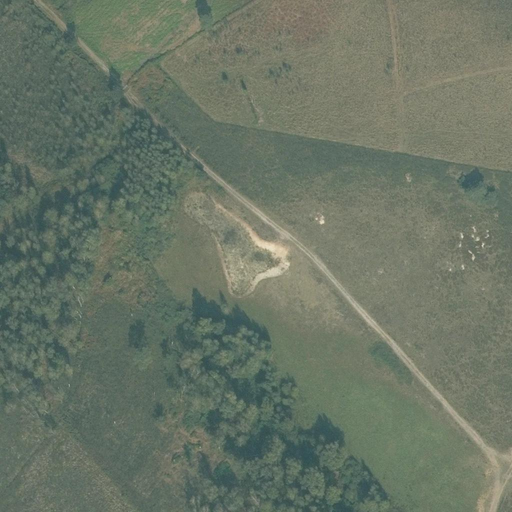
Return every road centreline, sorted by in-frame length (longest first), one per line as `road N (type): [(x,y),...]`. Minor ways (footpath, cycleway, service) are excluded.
road 1 (track): [(503,468),(327,273),(165,133),(35,0)]
road 2 (track): [(402,181),(386,0)]
